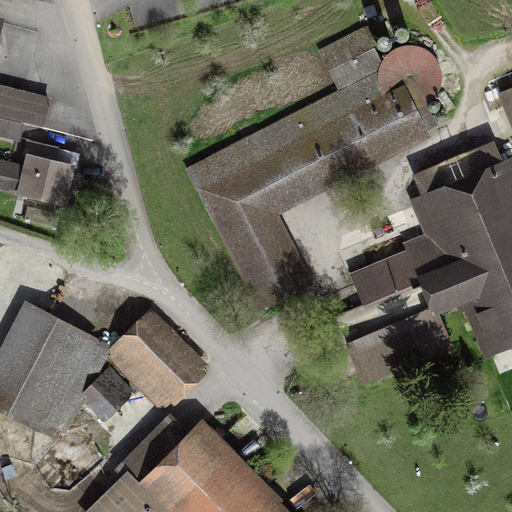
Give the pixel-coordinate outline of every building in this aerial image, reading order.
[(400,36),(402,36),(405,35),(406,33),(408,31),(408,29),(408,26),(407,24),(405,22),(403,21),(400,21),(398,22),(395,23),(394,25),(393,27),(393,30),(394,32),(395,34),(397,36),(400,36)] [(382,44),(385,44),(387,43),(389,41),(390,39),(391,37),(390,34),(389,32),(388,30),(385,29),(383,29),(380,29),(378,31),(376,33),(376,35),(376,38),(376,40),(378,42),(380,43),(382,44)] [(270,215),(423,138),(420,135),(447,122),(436,100),(430,103),(425,93),(438,86),(437,78),(434,67),(422,54),(405,49),(385,55),(376,66),(360,34),(319,54),(340,96),(184,174),(256,317),(309,290),(270,215)] [(48,104),(0,91),(0,114),(43,125),(48,104)] [(511,94),(500,99),(511,128),(511,94)] [(22,126),(0,120),(0,136),(18,141),(22,126)] [(22,166),(0,161),(0,189),(64,205),(73,166),(55,162),(59,149),(28,142),(22,166)] [(511,344),(511,174),(508,165),(419,201),(436,245),(447,270),(415,283),(430,318),(460,306),(481,358),(511,344)] [(436,245),(433,246),(346,281),(357,318),(338,324),(358,389),(445,353),(430,318),(415,283),(447,270),(436,245)] [(75,403),(102,352),(19,309),(0,345),(0,404),(59,435),(75,403)] [(202,372),(146,315),(102,357),(158,415),(202,372)] [(109,374),(75,403),(96,427),(130,398),(109,374)] [(140,485),(186,442),(164,421),(120,462),(140,485)] [(274,511),(198,430),(186,442),(140,485),(130,494),(120,483),(88,511),(274,511)]
